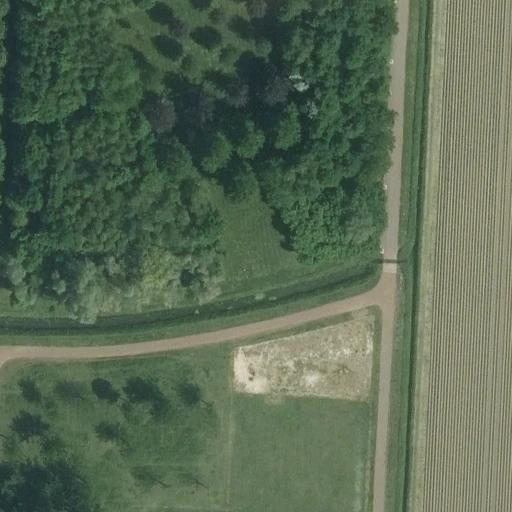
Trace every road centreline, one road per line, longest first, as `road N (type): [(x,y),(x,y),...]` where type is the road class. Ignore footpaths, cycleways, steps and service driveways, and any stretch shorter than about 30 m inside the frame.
road 1 (track): [(417,511),(442,0)]
road 2 (track): [(387,295),(182,344),(0,353)]
road 3 (track): [(387,295),(379,511)]
